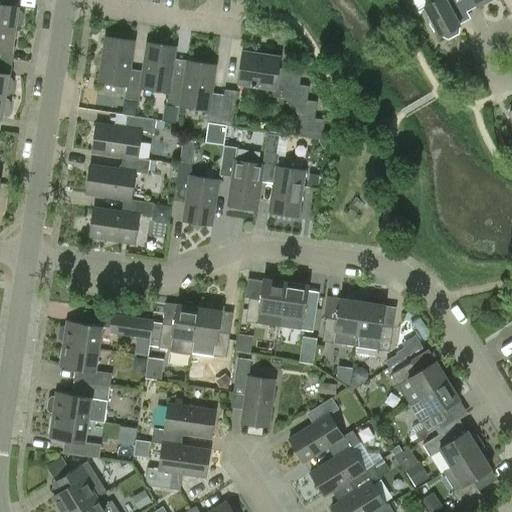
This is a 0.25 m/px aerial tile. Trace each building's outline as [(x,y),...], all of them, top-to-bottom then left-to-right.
[(429,0),(431,4),(424,7),(440,37),(441,36),(448,41),(459,35),(459,26),(460,26),(445,0),(429,0)] [(0,27),(15,30),(16,27),(19,27),(22,26),(23,14),(21,12),(18,11),(19,8),(0,5),(0,27)] [(0,50),(12,52),(15,30),(0,27),(0,50)] [(140,89),(142,78),(130,76),(135,42),(105,38),(98,83),(127,87),(125,100),(140,102),(142,89),(140,89)] [(147,44),(142,78),(140,89),(142,89),(169,93),(167,106),(181,108),(181,107),(180,107),(183,84),(171,82),(176,48),(147,44)] [(274,91),(278,69),(280,58),(243,52),(238,85),(274,91)] [(186,62),(183,84),(180,107),(181,107),(208,111),(206,124),(219,125),(223,102),(211,100),(216,66),(186,62)] [(278,69),(274,91),(273,98),(285,99),(295,116),(292,136),(322,140),(325,121),(315,120),(317,103),(307,102),(309,88),(299,86),(301,72),(278,69)] [(0,96),(5,98),(6,95),(9,95),(13,93),(14,82),(11,79),(8,78),(9,76),(0,74),(0,96)] [(225,91),(223,102),(219,125),(232,127),(237,93),(225,91)] [(0,119),(2,120),(2,116),(6,117),(9,114),(11,103),(8,100),(5,99),(5,98),(0,96),(0,119)] [(137,160),(137,159),(141,132),(154,133),(156,120),(132,117),(131,129),(97,124),(92,153),(126,159),(137,160)] [(267,134),(263,165),(264,165),(262,176),(274,178),(269,212),(299,217),(305,172),(277,168),(279,155),(277,155),(279,136),(267,134)] [(184,140),(183,153),(196,153),(196,140),(184,140)] [(264,165),(263,165),(235,161),(237,149),(224,147),(220,170),(232,172),(227,206),(257,211),(262,176),(264,165)] [(137,160),(126,159),(124,170),(90,165),(86,195),(130,202),(131,202),(131,201),(135,173),(148,175),(150,161),(137,159),(137,160)] [(219,181),(190,177),(192,164),(179,162),(176,186),(188,188),(183,222),(212,226),(219,181)] [(131,202),(130,202),(128,213),(94,208),(89,238),(134,245),(139,216),(151,218),(154,204),(131,201),(131,202)] [(264,280),(264,282),(251,280),(245,322),(280,327),(281,316),(286,283),(281,282),(280,278),(272,277),(270,280),(264,280)] [(308,286),(286,283),(281,316),(302,319),(300,331),(313,333),(317,309),(305,307),(308,286)] [(367,303),(362,302),(356,347),(389,352),(393,329),(381,327),(384,306),(379,305),(380,298),(367,297),(367,303)] [(356,347),(362,302),(340,299),(337,320),(325,318),(322,342),(356,347)] [(177,305),(174,326),(162,324),(159,348),(169,350),(169,352),(192,355),(194,341),(199,308),(194,307),(194,303),(185,302),(183,306),(177,305)] [(202,309),(199,308),(194,341),(215,344),(213,356),(226,358),(230,335),(218,333),(221,312),(215,311),(214,306),(205,305),(202,309)] [(151,339),(153,322),(112,316),(109,333),(151,339)] [(63,344),(99,350),(102,327),(67,322),(66,327),(59,328),(58,340),(64,342),(63,344)] [(251,353),(254,335),(240,333),(237,350),(251,353)] [(316,363),(318,338),(304,337),(302,362),(316,363)] [(63,344),(60,367),(88,371),(86,384),(110,388),(112,374),(95,372),(99,350),(63,344)] [(136,354),(134,369),(147,371),(149,356),(136,354)] [(150,358),(148,376),(164,378),(166,360),(150,358)] [(238,359),(237,363),(234,388),(246,389),(241,424),(269,427),(275,380),(248,376),(250,365),(251,360),(238,359)] [(436,362),(418,373),(411,363),(391,376),(398,387),(401,391),(414,390),(418,397),(408,404),(409,405),(452,378),(445,367),(440,366),(439,367),(436,362)] [(459,389),(452,378),(409,405),(427,434),(448,421),(441,411),(459,400),(457,395),(458,395),(459,389)] [(47,401),(46,411),(49,416),(53,416),(88,421),(105,424),(108,401),(110,388),(86,384),(84,397),(56,393),(55,398),(52,398),(47,401)] [(303,463),(333,445),(353,432),(352,431),(343,437),(329,415),(339,409),(332,398),(311,411),(318,421),(289,440),(303,463)] [(152,442),(175,446),(177,434),(211,439),(215,411),(168,404),(165,431),(153,429),(152,442)] [(53,416),(49,438),(69,441),(67,454),(99,459),(101,446),(85,443),(88,421),(53,416)] [(118,440),(135,444),(139,428),(122,424),(118,440)] [(353,432),(333,445),(339,455),(310,473),(325,497),(354,479),(365,472),(383,460),(382,459),(364,471),(351,449),(360,443),(353,432)] [(467,432),(449,443),(443,433),(423,445),(429,456),(440,450),(450,468),(442,473),(443,473),(479,451),(484,448),(477,436),(474,435),(471,437),(467,432)] [(150,457),(151,440),(137,439),(136,456),(150,457)] [(209,450),(175,446),(152,442),(151,443),(162,445),(159,470),(148,469),(146,482),(150,487),(169,489),(171,473),(205,478),(209,450)] [(135,454),(135,444),(119,443),(119,453),(135,454)] [(413,446),(400,453),(417,484),(430,477),(413,446)] [(479,451),(443,473),(449,484),(454,491),(452,493),(459,503),(497,480),(490,470),(491,470),(479,451)] [(384,460),(383,460),(365,472),(354,479),(360,489),(331,507),(333,511),(376,511),(389,504),(388,503),(385,504),(372,483),(391,471),(384,460)] [(106,492),(94,473),(87,462),(66,476),(72,486),(53,498),(61,511),(73,511),(96,498),(106,492)] [(102,508),(96,498),(73,511),(118,511),(112,501),(102,508)] [(191,511),(191,510),(187,511),(232,511),(226,502),(210,511),(191,511)]
